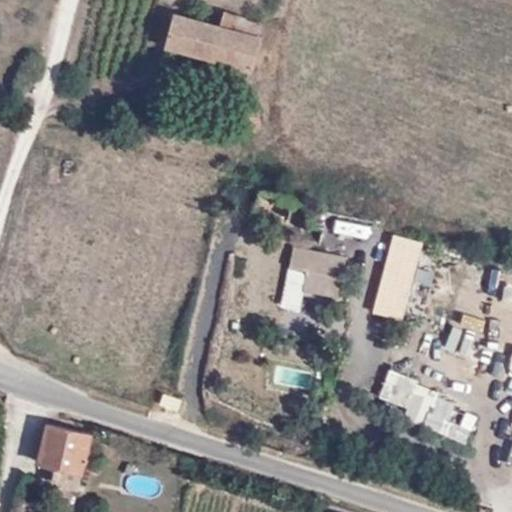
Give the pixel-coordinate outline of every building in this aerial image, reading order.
[(222,18),(174,2),(166,39),(256,62),(266,17),(225,4),(222,18)] [(418,232),(392,227),(378,294),(402,300),(418,232)] [(338,294),(347,249),(295,239),(282,304),(300,308),(304,287),(338,294)] [(441,319),(423,374),(465,388),(484,333),(441,319)] [(407,403),(417,372),(390,363),(392,358),(374,352),(364,382),(379,386),(376,393),(407,403)] [(431,402),(420,428),(466,446),(478,418),(457,410),(456,412),(431,402)] [(95,425),(45,414),(37,454),(56,459),(87,465),(95,425)] [(87,465),(56,459),(52,477),(83,483),(87,465)]
